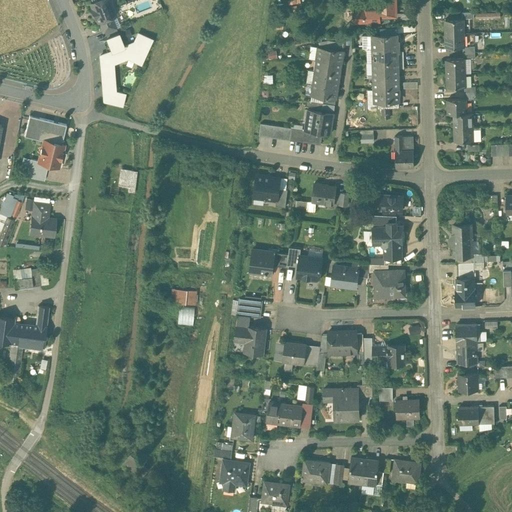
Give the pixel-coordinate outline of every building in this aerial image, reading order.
[(99,21),(111,17),(116,15),(111,2),(111,1),(110,0),(98,0),(90,3),(92,9),(91,9),(95,19),(96,19),(98,22),(99,21)] [(378,0),(379,8),(379,16),(396,15),(396,6),(395,6),(394,0),(378,0)] [(379,8),(354,8),(354,21),(379,21),(379,16),(379,8)] [(111,17),(99,21),(104,32),(116,28),(111,17)] [(462,19),(445,19),(445,33),(463,32),(463,19),(462,19)] [(127,30),(120,32),(123,40),(129,37),(127,30)] [(463,32),(445,33),(446,47),(463,47),(464,46),(463,32)] [(112,51),(100,55),(104,101),(122,105),(124,93),(115,91),(113,63),(128,57),(141,63),(152,39),(138,33),(134,42),(123,46),(112,51)] [(118,33),(107,38),(112,51),(123,46),(118,33)] [(396,34),(385,34),(380,34),(372,34),(373,47),(397,46),(396,34)] [(344,42),(330,40),(329,47),(343,49),(344,42)] [(329,47),(319,46),(317,58),(341,62),(343,49),(329,47)] [(397,46),(373,47),(373,61),(397,60),(397,52),(397,46)] [(341,62),(317,58),(316,70),(339,73),(341,62)] [(463,58),(446,59),(447,73),(465,72),(464,58),(463,58)] [(397,60),(373,61),(374,75),(398,74),(398,69),(397,60)] [(339,73),(316,70),(314,82),(337,85),(339,73)] [(465,72),(447,73),(447,87),(464,86),(465,86),(465,72)] [(398,74),(374,75),(374,89),(398,88),(398,74)] [(314,82),(312,94),(324,95),(336,97),(337,85),(314,82)] [(374,89),(375,101),(379,101),(399,100),(398,88),(374,89)] [(464,98),(447,99),(448,113),(454,113),(466,112),(465,98),(464,98)] [(323,101),(309,99),(308,106),(322,108),(323,102),(323,101)] [(334,112),(308,109),(305,129),(323,132),(331,133),(334,112)] [(466,112),(454,113),(454,127),(472,126),(472,112),(466,112)] [(66,124),(29,115),(24,136),(44,141),(52,142),(52,141),(62,144),(66,124)] [(267,123),(261,122),(259,135),(266,136),(267,123)] [(472,126),(454,127),(455,141),(473,140),(472,128),(472,126)] [(304,129),(292,127),(290,139),(302,141),(304,129)] [(480,128),(472,128),(473,140),(481,140),(480,128)] [(323,132),(310,130),(308,142),(321,144),(323,132)] [(372,133),(360,134),(361,142),(373,142),(372,133)] [(413,135),(395,136),(396,167),(414,166),(413,148),(413,135)] [(40,161),(45,162),(48,163),(48,164),(57,166),(59,159),(60,159),(62,152),(61,151),(63,144),(62,144),(52,141),(52,142),(44,141),(43,147),(42,146),(40,154),(41,154),(40,161)] [(40,161),(21,156),(19,163),(26,164),(24,172),(42,177),(45,162),(40,161)] [(137,172),(121,170),(119,186),(135,188),(137,172)] [(280,177),(257,174),(254,196),(276,199),(277,199),(279,187),(280,177)] [(323,183),(314,182),(312,200),(334,203),(336,186),(323,184),(323,183)] [(288,188),(279,187),(277,199),(276,199),(276,205),(285,206),(288,188)] [(348,193),(341,192),(339,204),(347,205),(348,193)] [(403,195),(381,194),(380,204),(383,204),(383,208),(384,208),(396,209),(402,209),(402,206),(404,205),(404,200),(403,199),(403,195)] [(497,195),(485,195),(486,207),(498,206),(497,195)] [(21,202),(16,200),(11,216),(16,218),(21,202)] [(50,203),(33,201),(29,235),(54,238),(57,218),(48,217),(50,203)] [(0,214),(0,249),(2,250),(15,221),(0,214)] [(397,221),(387,221),(387,226),(373,226),(373,243),(382,243),(384,246),(384,257),(401,257),(401,243),(402,243),(402,225),(397,225),(397,221)] [(471,224),(453,224),(453,236),(452,238),(451,239),(451,241),(451,243),(452,244),(454,246),(454,256),(455,256),(471,256),(472,256),(472,255),(471,224)] [(274,251),(253,248),(250,271),(265,272),(264,277),(266,277),(266,273),(272,273),(273,264),(274,251)] [(288,253),(274,251),(273,264),(287,266),(288,253)] [(322,257),(300,255),(297,275),(308,277),(309,279),(317,280),(319,278),(322,257)] [(369,263),(358,261),(358,267),(358,268),(357,275),(368,277),(369,272),(369,263)] [(472,262),(457,263),(457,276),(474,275),(473,262),(472,262)] [(385,263),(369,263),(369,272),(375,272),(375,271),(389,271),(388,264),(385,263)] [(358,267),(334,264),(332,277),(338,277),(337,285),(356,287),(357,275),(358,268),(358,267)] [(48,267),(30,268),(31,288),(49,287),(48,267)] [(30,268),(13,270),(15,289),(31,288),(30,268)] [(504,285),(511,284),(511,269),(503,270),(504,285)] [(389,271),(375,271),(375,272),(376,295),(398,294),(398,287),(404,287),(403,270),(389,271)] [(473,277),(456,277),(457,289),(474,288),(473,277)] [(457,289),(456,289),(456,306),(475,305),(474,288),(457,289)] [(198,292),(173,290),(171,303),(197,306),(198,292)] [(262,302),(239,299),(237,314),(250,316),(260,317),(262,302)] [(182,306),(180,323),(196,324),(197,307),(182,306)] [(15,319),(0,317),(0,344),(10,346),(6,383),(18,384),(23,347),(44,349),(46,330),(47,330),(49,308),(38,307),(37,318),(25,316),(24,324),(15,323),(15,319)] [(250,316),(237,314),(236,323),(249,325),(250,316)] [(249,325),(236,323),(234,339),(246,341),(245,352),(263,354),(264,346),(263,346),(265,332),(266,327),(249,325)] [(476,323),(456,324),(457,341),(476,340),(476,323)] [(356,330),(342,331),(343,352),(357,352),(357,351),(356,333),(356,330)] [(342,331),(328,331),(328,334),(329,352),(329,353),(343,352),(342,331)] [(329,352),(328,334),(322,334),(317,369),(324,369),(326,352),(329,352)] [(476,340),(457,341),(458,361),(469,360),(477,360),(477,359),(476,353),(479,353),(479,350),(475,351),(475,341),(476,341),(476,340)] [(306,344),(285,341),(282,360),(304,363),(304,359),(306,346),(306,344)] [(405,344),(388,344),(388,345),(388,359),(388,364),(406,363),(405,344)] [(388,345),(372,345),(372,347),(372,355),(372,359),(388,359),(388,345)] [(388,359),(372,359),(373,367),(388,367),(388,364),(388,359)] [(504,365),(494,365),(494,377),(504,376),(504,365)] [(477,372),(458,373),(459,389),(478,389),(477,372)] [(372,383),(357,384),(357,387),(358,387),(358,396),(373,395),(372,383)] [(305,400),(313,401),(315,386),(307,385),(305,400)] [(392,386),(379,387),(379,400),(392,400),(392,386)] [(349,388),(323,388),(324,400),(336,400),(337,419),(334,419),(359,419),(358,396),(358,387),(357,387),(357,392),(349,392),(349,388)] [(419,398),(396,399),(397,418),(420,417),(419,398)] [(282,403),(269,401),(267,422),(279,424),(282,403)] [(302,405),(282,403),(279,424),(300,426),(302,405)] [(478,405),(459,406),(459,423),(479,422),(478,405)] [(494,405),(478,405),(479,422),(494,422),(494,405)] [(255,414),(235,412),(233,426),(235,426),(234,437),(252,439),(255,414)] [(232,451),(221,449),(220,457),(231,459),(232,451)] [(365,459),(358,458),(358,457),(351,456),(350,467),(348,479),(348,482),(349,479),(362,481),(361,483),(362,484),(365,459)] [(372,460),(365,459),(362,484),(362,481),(375,483),(375,488),(378,471),(379,459),(372,458),(372,460)] [(329,462),(305,459),(302,479),(327,482),(329,462)] [(408,462),(406,462),(406,460),(395,459),(392,479),(407,481),(407,479),(416,480),(418,480),(420,462),(409,461),(408,462)] [(248,464),(224,460),(221,480),(235,482),(236,480),(246,482),(248,464)] [(344,464),(336,463),(334,483),(342,484),(342,478),(344,467),(344,464)] [(416,480),(407,479),(407,481),(406,485),(407,487),(414,487),(415,486),(416,480)] [(289,484),(264,481),(262,499),(273,500),(272,502),(287,504),(288,495),(289,484)] [(256,511),(258,498),(250,497),(248,511),(256,511)] [(287,504),(272,502),(271,511),(276,511),(285,511),(286,507),(287,504)]
